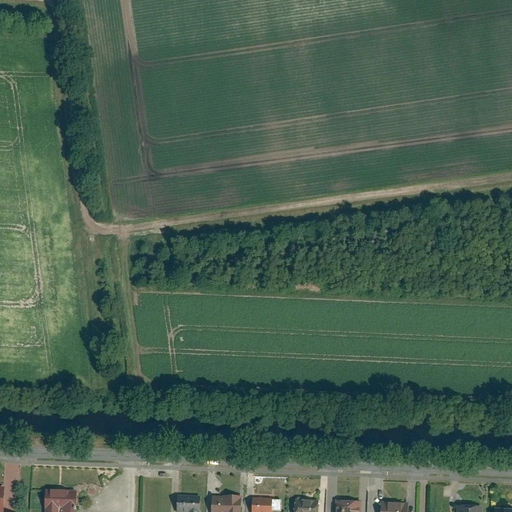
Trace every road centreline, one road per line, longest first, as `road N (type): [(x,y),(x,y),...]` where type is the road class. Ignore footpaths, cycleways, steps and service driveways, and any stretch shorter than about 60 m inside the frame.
road 1 (tertiary): [(0,450),(511,471)]
road 2 (track): [(85,226),(107,230),(511,176)]
road 3 (track): [(55,0),(105,385)]
road 4 (track): [(193,392),(511,405)]
